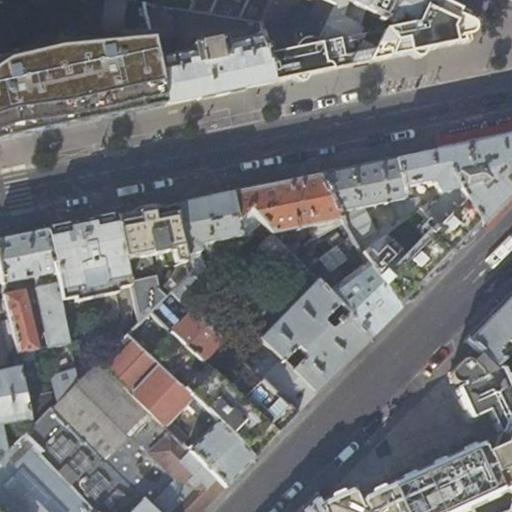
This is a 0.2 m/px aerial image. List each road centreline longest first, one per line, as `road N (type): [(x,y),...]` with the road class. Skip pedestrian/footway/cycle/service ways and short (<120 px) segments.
road 1 (secondary): [(0,192),(511,90)]
road 2 (tertiary): [(246,511),(511,243)]
